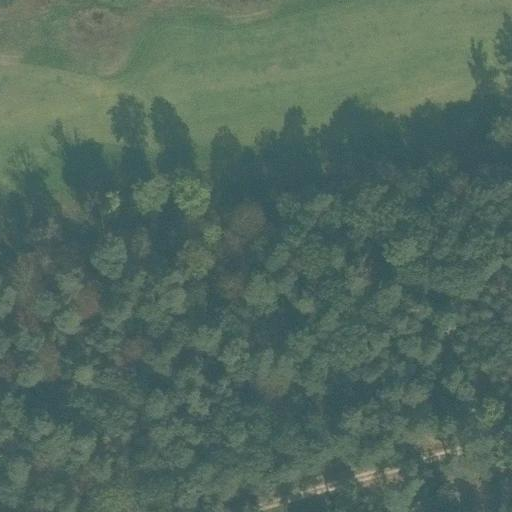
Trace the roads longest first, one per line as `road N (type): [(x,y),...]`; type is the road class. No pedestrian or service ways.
road 1 (track): [(0,245),(188,176),(349,210),(511,179)]
road 2 (track): [(220,511),(511,436)]
